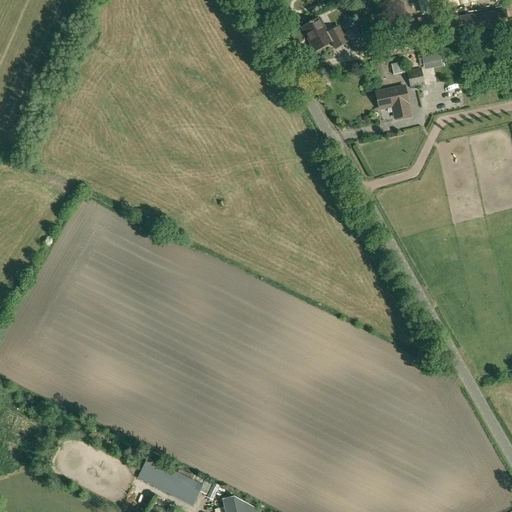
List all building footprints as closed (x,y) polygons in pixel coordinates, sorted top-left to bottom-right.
[(422,0),(424,11),(483,1),(482,0),(422,0)] [(440,21),(443,37),(508,26),(505,10),(440,21)] [(301,28),(314,51),(331,42),(335,48),(347,42),(348,41),(358,54),(368,49),(356,26),(343,34),(339,27),(327,33),(319,18),(301,28)] [(353,21),(342,26),(345,31),(355,25),(353,21)] [(438,26),(418,29),(420,40),(440,37),(438,26)] [(441,53),(423,56),(425,63),(443,60),(441,53)] [(391,65),(394,76),(405,73),(402,62),(391,65)] [(425,86),(421,68),(407,71),(410,89),(425,86)] [(392,107),(393,112),(395,119),(411,116),(405,86),(376,93),(380,110),(392,107)] [(193,507),(199,492),(207,495),(211,484),(204,481),(204,480),(195,475),(151,454),(146,461),(138,478),(193,507)] [(213,500),(217,492),(219,488),(213,485),(212,486),(207,497),(213,500)] [(224,511),(257,511),(257,509),(234,496),(222,499),(224,511)]
